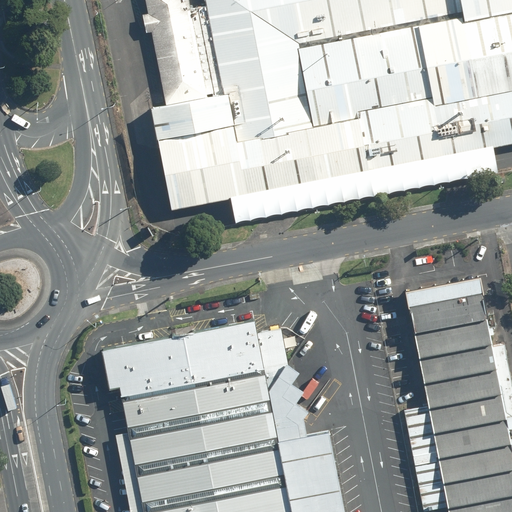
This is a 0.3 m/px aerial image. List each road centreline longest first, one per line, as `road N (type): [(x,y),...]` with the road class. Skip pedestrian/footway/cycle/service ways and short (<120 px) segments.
road 1 (unclassified): [(236,262),(511,209)]
road 2 (primary): [(51,322),(38,385),(59,511)]
road 3 (unclassified): [(236,262),(59,316)]
road 4 (secondary): [(45,237),(79,187),(86,121)]
road 5 (primary): [(24,511),(0,393)]
